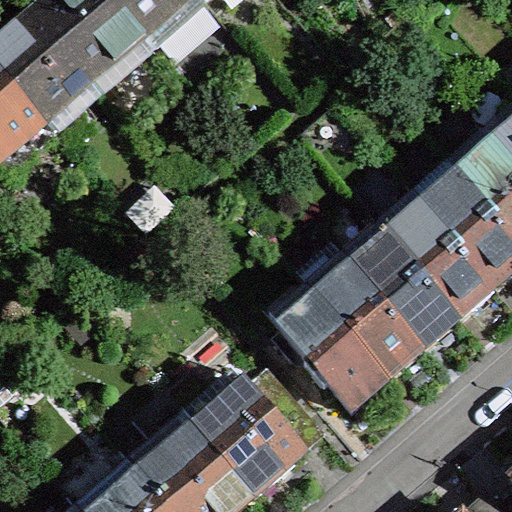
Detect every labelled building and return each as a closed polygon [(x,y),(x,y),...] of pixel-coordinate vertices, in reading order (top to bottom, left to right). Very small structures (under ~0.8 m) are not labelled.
[(50,0),(43,6),(30,18),(91,88),(144,42),(107,0),(50,0)] [(107,0),(144,42),(192,0),(107,0)] [(0,71),(47,126),(91,88),(30,18),(0,43),(0,71)] [(0,165),(47,126),(0,71),(0,165)] [(511,129),(494,146),(511,166),(511,129)] [(511,166),(494,146),(458,176),(511,238),(511,166)] [(504,283),(511,275),(511,238),(458,176),(423,207),(495,291),(504,283)] [(495,291),(423,207),(387,238),(459,321),(468,314),(495,291)] [(342,257),(352,269),(424,352),(433,344),(459,321),(387,238),(377,226),(342,257)] [(396,376),(424,352),(352,269),(316,299),(388,383),(396,376)] [(324,390),(327,387),(351,414),(360,406),(388,383),(316,299),(279,331),(307,363),(304,366),(324,390)] [(322,433),(267,368),(244,388),(243,386),(223,404),(193,370),(163,396),(252,500),(266,488),(303,456),(300,452),(322,433)] [(132,423),(162,457),(139,476),(170,511),(238,511),(252,500),(163,396),(132,423)] [(170,511),(139,476),(97,511),(170,511)] [(511,511),(511,480),(511,481),(511,482),(511,495),(496,509),(497,511),(511,511)] [(497,511),(496,509),(488,500),(474,511),(497,511)]
